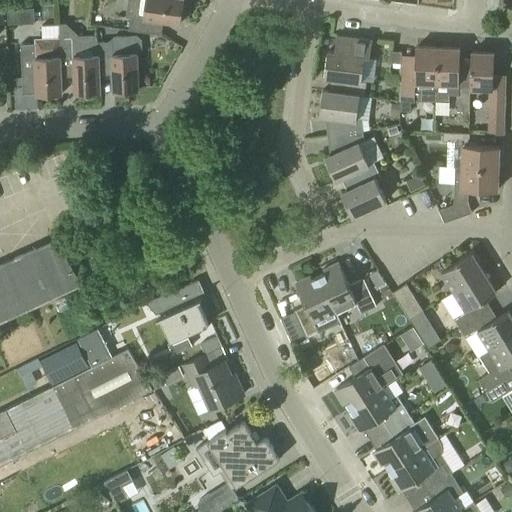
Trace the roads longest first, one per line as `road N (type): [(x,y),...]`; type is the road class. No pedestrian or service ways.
road 1 (residential): [(359,511),(279,386),(230,281)]
road 2 (residential): [(329,236),(295,149),(311,8)]
road 3 (residential): [(511,245),(472,229),(354,228),(329,236)]
road 4 (residential): [(230,281),(166,123)]
road 5 (residential): [(0,132),(166,123)]
road 6 (residential): [(311,8),(470,28)]
road 7 (residential): [(166,123),(233,0)]
